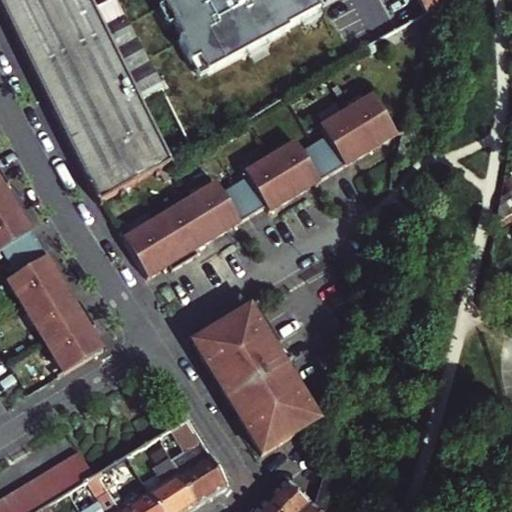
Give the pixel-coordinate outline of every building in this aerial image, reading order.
[(0,0),(99,202),(168,157),(137,97),(159,85),(112,0),(0,0)] [(161,0),(182,37),(178,39),(191,62),(199,58),(207,72),(288,27),(287,25),(318,8),(314,2),(318,0),(161,0)] [(420,0),(427,12),(442,2),(442,0),(420,0)] [(191,196),(156,216),(122,236),(145,275),(166,263),(169,268),(182,260),(196,253),(193,247),(214,235),(247,216),(260,208),(263,214),(289,198),(327,176),(365,154),(392,139),(369,99),(342,115),(316,130),(322,139),(310,146),(297,153),(292,144),(266,159),(240,174),(242,179),(230,186),(218,193),(212,184),(191,196)] [(0,249),(1,249),(17,274),(8,280),(64,372),(103,349),(91,328),(96,325),(79,297),(74,301),(5,185),(10,182),(0,165),(0,249)] [(247,305),(189,341),(213,379),(214,378),(219,386),(220,389),(221,393),(223,396),(224,397),(225,399),(227,401),(229,404),(231,406),(236,414),(235,415),(258,454),(316,418),(299,390),(247,305)] [(186,424),(169,432),(183,454),(198,444),(186,424)] [(183,454),(168,460),(195,506),(215,493),(206,479),(216,473),(198,444),(183,454)] [(78,454),(0,501),(0,511),(37,511),(38,511),(49,505),(67,494),(82,485),(93,478),(78,454)] [(126,458),(114,466),(120,476),(132,468),(126,458)] [(164,482),(147,493),(159,511),(184,511),(195,506),(168,460),(156,467),(164,482)] [(107,492),(119,511),(159,511),(147,493),(132,468),(120,476),(114,466),(103,472),(113,488),(107,492)] [(103,472),(97,476),(100,480),(107,492),(113,488),(103,472)] [(216,473),(206,479),(215,493),(225,487),(216,473)] [(340,511),(351,480),(326,473),(326,474),(314,511),(313,511),(340,511)] [(313,511),(314,511),(283,482),(252,511),(313,511)] [(119,511),(107,492),(96,499),(98,502),(82,511),(119,511)]
